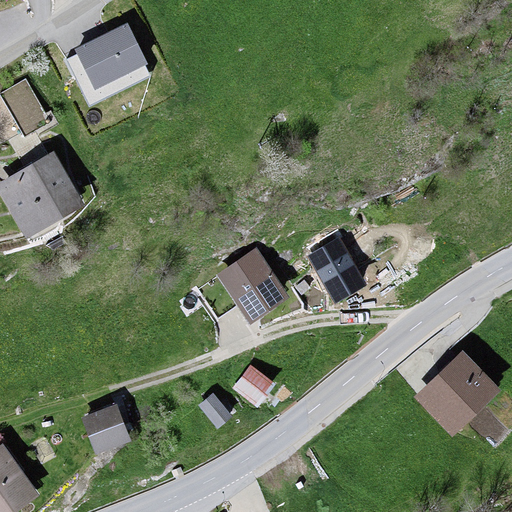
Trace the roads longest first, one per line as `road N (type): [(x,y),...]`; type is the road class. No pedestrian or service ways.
road 1 (tertiary): [(511,267),(441,313),(227,484),(157,511)]
road 2 (track): [(106,401),(298,326),(441,313)]
